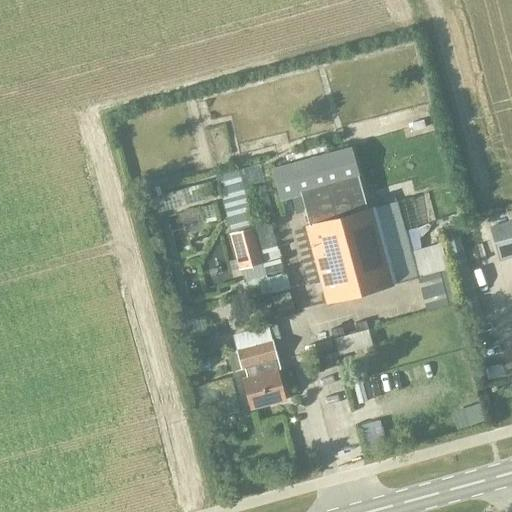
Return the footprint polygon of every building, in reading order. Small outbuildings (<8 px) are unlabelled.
[(326,303),(417,278),(396,201),(367,210),(349,147),(272,169),(280,200),(301,194),(310,225),(305,226),(326,303)] [(511,220),(489,227),(498,258),(511,253),(511,220)] [(239,270),(251,266),(265,263),(256,227),(229,234),(239,270)] [(237,329),(240,339),(267,333),(265,322),(237,329)] [(334,348),(368,339),(364,325),(331,334),(334,348)] [(277,370),(280,369),(277,359),(272,341),(236,351),(241,369),(244,368),(247,378),(242,379),(250,409),(285,399),(277,370)] [(376,362),(372,345),(361,347),(365,365),(376,362)]
